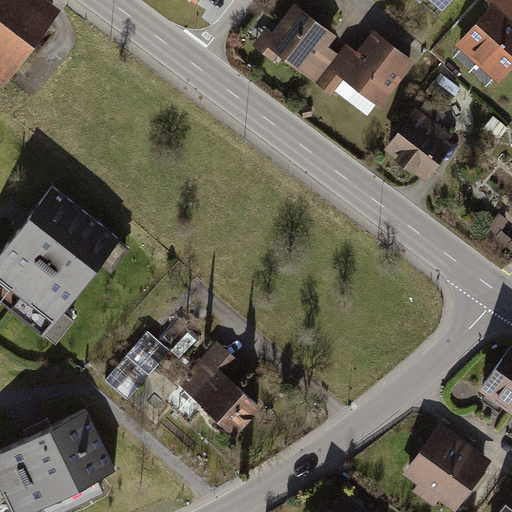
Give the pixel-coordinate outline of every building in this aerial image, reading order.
[(56,0),(0,0),(0,76),(10,84),(68,9),(56,0)] [(430,0),(439,8),(447,0),(430,0)] [(511,0),(482,0),(454,34),(502,73),(511,61),(511,0)] [(271,29),(259,45),(322,94),(333,80),(378,115),(419,63),(374,29),(363,45),(356,40),(343,58),(333,50),(341,40),(301,9),(280,36),(271,29)] [(410,108),(383,143),(427,177),(454,142),(410,108)] [(113,239),(49,189),(0,251),(0,307),(36,336),(113,239)] [(176,312),(159,329),(173,342),(189,324),(176,312)] [(128,390),(173,345),(151,324),(106,368),(128,390)] [(239,326),(199,368),(256,423),(282,397),(253,369),(267,353),(239,326)] [(511,347),(481,391),(511,413),(511,347)] [(0,511),(19,511),(109,470),(81,413),(0,452),(0,511)] [(435,422),(402,469),(460,510),(493,463),(435,422)] [(511,511),(511,489),(495,511),(511,511)] [(361,511),(340,496),(329,511),(361,511)]
